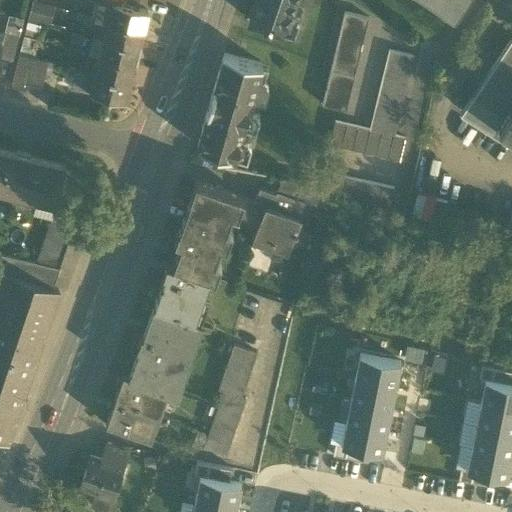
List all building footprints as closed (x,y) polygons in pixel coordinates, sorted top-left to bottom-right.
[(98,17),(108,20),(112,4),(111,3),(96,0),(93,0),(90,16),(98,17)] [(283,31),(286,21),(291,8),(293,0),(255,0),(249,20),(283,31)] [(443,1),(456,10),(462,0),(433,0),(440,5),(443,1)] [(32,1),(27,19),(50,25),(55,7),(32,1)] [(147,10),(119,3),(111,1),(111,3),(112,4),(108,20),(143,29),(147,10)] [(453,14),(456,10),(443,1),(440,5),(453,14)] [(296,10),(291,8),(286,21),(292,23),(296,10)] [(330,71),(354,76),(368,18),(345,12),(330,71)] [(4,32),(18,35),(22,17),(9,14),(4,32)] [(93,35),(104,38),(108,20),(98,17),(93,35)] [(143,29),(108,20),(104,38),(138,46),(143,29)] [(0,49),(0,54),(13,58),(18,35),(4,32),(2,42),(0,49)] [(89,52),(99,55),(104,38),(93,35),(89,52)] [(511,143),(511,134),(467,106),(511,39),(511,36),(510,35),(459,110),(511,143)] [(138,46),(104,38),(99,55),(133,64),(138,46)] [(511,39),(467,106),(511,134),(511,39)] [(389,50),(381,84),(405,90),(413,56),(389,50)] [(85,70),(95,72),(99,55),(89,52),(85,70)] [(11,86),(25,89),(27,83),(41,86),(47,60),(19,53),(11,86)] [(197,145),(234,156),(261,65),(224,53),(219,70),(218,70),(201,129),(202,129),(197,145)] [(133,64),(99,55),(95,72),(129,81),(133,64)] [(71,85),(90,90),(95,72),(85,70),(83,74),(75,72),(71,85)] [(322,106),(345,111),(354,76),(330,71),(322,106)] [(129,81),(95,72),(90,90),(125,99),(129,81)] [(381,84),(370,130),(393,136),(405,90),(381,84)] [(405,138),(393,136),(370,130),(335,121),(329,145),(399,162),(405,138)] [(0,188),(37,198),(55,202),(56,201),(65,165),(0,149),(0,188)] [(318,196),(388,212),(394,188),(324,173),(321,186),(318,196)] [(305,202),(316,206),(318,196),(321,186),(281,178),(277,192),(305,202)] [(180,242),(172,264),(209,277),(215,260),(219,250),(221,245),(227,228),(238,195),(195,180),(188,198),(196,201),(191,215),(190,214),(184,231),(178,229),(176,234),(174,240),(180,242)] [(259,187),(254,201),(300,217),(305,202),(277,192),(276,193),(259,187)] [(407,216),(441,225),(447,201),(413,193),(407,216)] [(287,254),(300,217),(254,201),(244,197),(238,214),(260,222),(253,242),(275,250),(287,254)] [(55,202),(37,198),(33,213),(51,219),(52,215),(55,202)] [(52,215),(75,222),(79,209),(56,201),(55,202),(52,215)] [(51,219),(36,261),(59,267),(75,222),(52,215),(51,219)] [(227,228),(221,245),(226,247),(232,230),(227,228)] [(267,273),(275,250),(253,242),(244,265),(267,273)] [(52,287),(59,267),(36,261),(1,253),(0,257),(0,270),(9,273),(52,287)] [(215,260),(209,277),(215,279),(221,262),(215,260)] [(195,318),(209,277),(172,264),(165,262),(161,273),(164,274),(153,303),(158,305),(195,318)] [(9,273),(0,298),(0,437),(6,440),(58,289),(52,287),(9,273)] [(202,320),(195,318),(158,305),(147,336),(140,333),(136,344),(143,347),(133,377),(162,387),(167,389),(177,392),(202,320)] [(203,447),(225,454),(245,398),(240,396),(256,352),(233,344),(217,390),(222,392),(203,447)] [(400,360),(359,351),(355,374),(396,383),(400,360)] [(479,376),(485,377),(511,382),(511,370),(481,364),(479,376)] [(154,411),(162,387),(133,377),(122,373),(114,397),(154,411)] [(396,383),(355,374),(350,397),(391,405),(396,383)] [(511,382),(485,377),(480,400),(511,406),(511,382)] [(154,411),(159,413),(167,389),(162,387),(154,411)] [(145,437),(154,411),(114,397),(105,422),(145,437)] [(391,405),(350,397),(345,419),(386,428),(391,405)] [(511,406),(480,400),(475,422),(511,429),(511,406)] [(159,413),(154,411),(145,437),(150,438),(159,413)] [(330,439),(336,440),(341,441),(345,419),(335,417),(330,439)] [(341,441),(341,442),(371,449),(382,451),(386,428),(345,419),(341,441)] [(511,451),(511,429),(475,422),(471,445),(511,453),(511,451)] [(368,460),(371,449),(341,442),(341,441),(336,440),(333,453),(368,460)] [(102,458),(122,465),(128,449),(107,441),(102,458)] [(455,466),(460,467),(466,468),(471,445),(459,442),(455,466)] [(511,453),(471,445),(466,468),(496,474),(507,476),(511,453)] [(91,503),(111,509),(115,496),(112,495),(122,465),(102,458),(90,454),(79,484),(96,490),(91,503)] [(199,473),(229,479),(231,468),(196,461),(194,472),(199,473)] [(493,486),(496,474),(466,468),(460,467),(458,478),(493,486)] [(229,479),(199,473),(195,497),(236,505),(240,482),(229,479)] [(234,511),(236,505),(195,497),(194,500),(191,511),(234,511)] [(179,511),(191,511),(194,500),(183,498),(179,511)]
